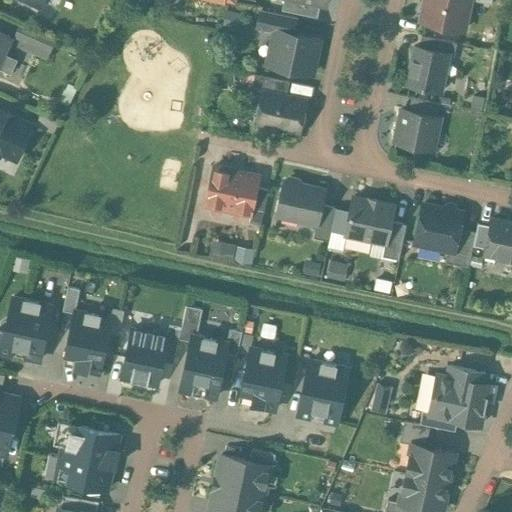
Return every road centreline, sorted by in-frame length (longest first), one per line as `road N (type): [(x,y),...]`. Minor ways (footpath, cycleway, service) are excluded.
road 1 (residential): [(396,0),(367,167)]
road 2 (residential): [(319,158),(343,0)]
road 3 (residential): [(511,197),(367,167)]
road 4 (residential): [(182,511),(198,438),(191,424),(150,414)]
